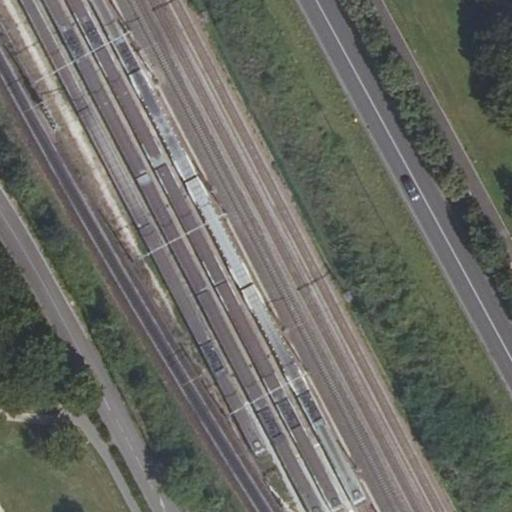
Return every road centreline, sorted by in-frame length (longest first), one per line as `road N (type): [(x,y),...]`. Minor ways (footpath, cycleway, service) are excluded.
road 1 (secondary): [(511,358),(317,0)]
road 2 (unclassified): [(0,212),(164,511)]
